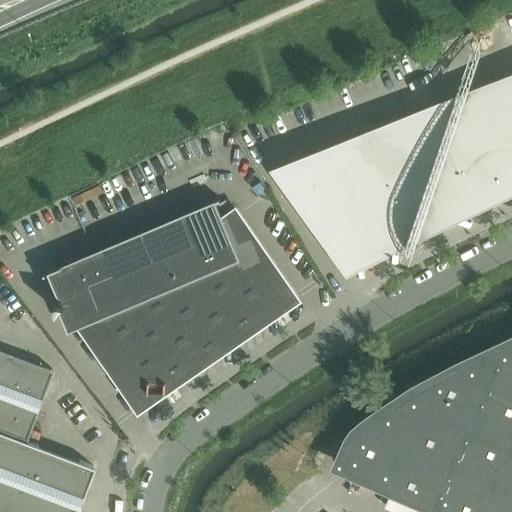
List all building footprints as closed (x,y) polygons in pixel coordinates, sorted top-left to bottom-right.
[(511,76),(497,83),(511,118),(511,76)] [(511,118),(497,83),(466,96),(505,188),(511,185),(511,118)] [(489,196),(505,188),(466,96),(435,110),(474,199),(488,193),(489,196)] [(474,199),(435,110),(374,136),(415,232),(445,217),(461,209),(459,205),(474,199)] [(415,232),(374,136),(294,170),(350,261),(353,265),(370,256),(385,248),(415,232)] [(167,389),(297,299),(236,210),(224,218),(217,201),(221,199),(221,198),(215,200),(80,257),(78,258),(98,306),(79,320),(140,408),(150,401),(150,391),(166,391),(167,389)] [(511,511),(511,341),(461,365),(416,389),(416,390),(406,385),(400,400),(393,405),(384,401),(377,416),(377,415),(368,422),(359,430),(352,438),(349,448),(348,456),(347,464),(349,470),(352,481),(354,481),(353,479),(365,476),(366,472),(381,479),(379,484),(390,489),(391,488),(398,491),(444,511),(511,511)] [(51,370),(0,350),(0,508),(10,511),(75,511),(93,466),(22,439),(23,436),(26,437),(51,370)]
